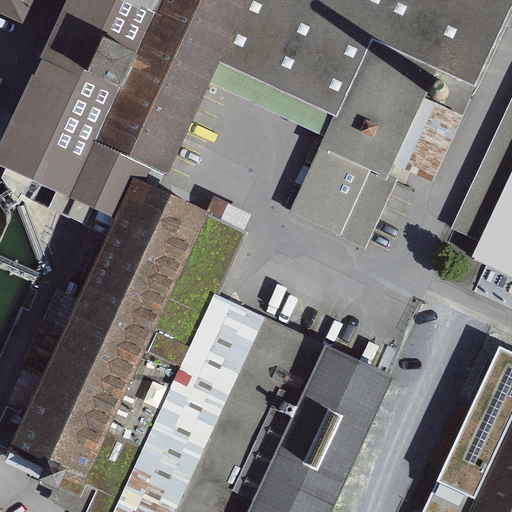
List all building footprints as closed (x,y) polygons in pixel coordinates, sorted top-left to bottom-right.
[(241,0),(68,0),(0,151),(0,184),(93,226),(112,184),(150,200),(204,83),(241,0)] [(30,0),(0,0),(0,15),(19,24),(30,0)] [(511,6),(511,0),(241,0),(204,83),(322,138),(367,42),(439,75),(474,92),(511,6)] [(439,75),(367,42),(322,138),(286,216),(368,254),(402,179),(431,192),(465,120),(426,102),(439,75)] [(511,111),(449,249),(511,277),(511,111)] [(93,226),(0,440),(0,465),(75,498),(81,483),(196,217),(150,200),(112,184),(93,226)] [(252,241),(196,217),(81,483),(96,489),(86,511),(114,511),(212,296),(225,302),(252,241)] [(225,302),(212,296),(114,511),(331,511),(392,377),(225,302)] [(511,511),(511,362),(501,357),(426,511),(511,511)]
